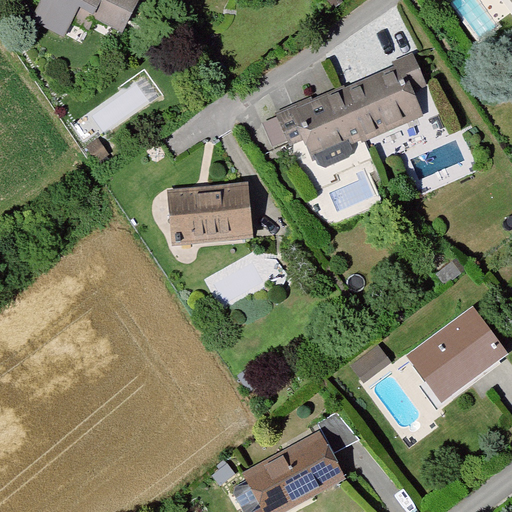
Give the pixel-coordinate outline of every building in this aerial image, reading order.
[(38,0),(27,23),(54,37),(68,9),(111,31),(127,0),(38,0)] [(511,0),(498,0),(511,18),(511,0)] [(392,79),(270,117),(285,162),(412,121),(406,101),(427,94),(415,57),(388,65),(392,79)] [(241,184),(160,192),(155,191),(161,252),(247,243),(241,184)] [(466,313),(400,363),(438,412),(504,362),(466,313)] [(371,348),(342,371),(357,389),(386,367),(371,348)] [(344,414),(324,426),(339,450),(359,437),(344,414)] [(316,436),(236,473),(254,511),(279,511),(339,484),(316,436)]
